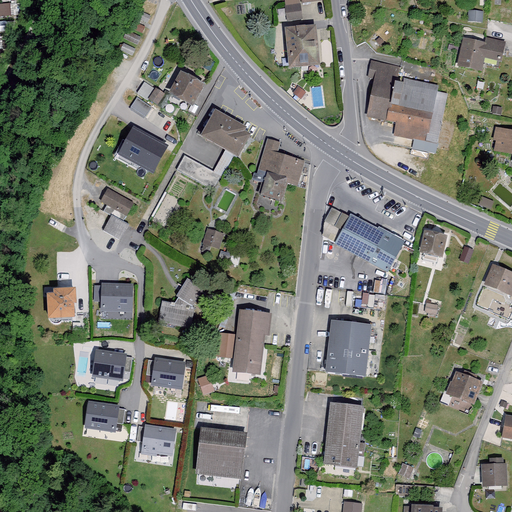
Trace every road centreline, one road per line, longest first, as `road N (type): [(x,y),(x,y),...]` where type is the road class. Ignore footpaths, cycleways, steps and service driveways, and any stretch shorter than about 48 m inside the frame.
road 1 (residential): [(342,154),(323,180),(282,511)]
road 2 (residential): [(122,264),(182,153),(241,68)]
road 3 (residential): [(76,207),(86,160),(167,0)]
road 4 (primary): [(342,154),(511,239)]
road 5 (residential): [(511,361),(466,475),(460,511)]
road 6 (residential): [(337,0),(352,113),(342,154)]
road 7 (residential): [(122,264),(141,274),(133,404)]
road 8 (primary): [(241,68),(342,154)]
